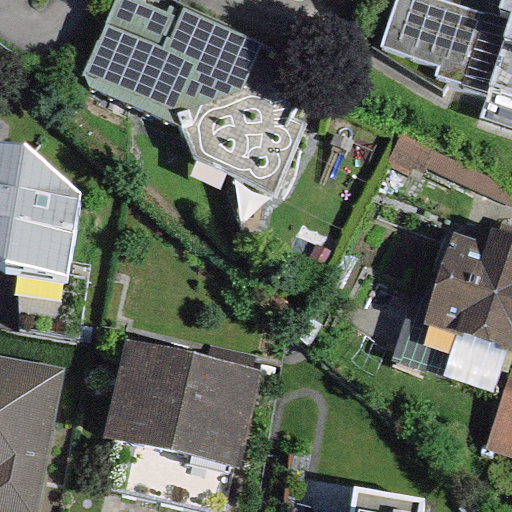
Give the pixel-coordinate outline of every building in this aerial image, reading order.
[(173,0),(103,0),(81,59),(226,114),(258,32),(173,0)] [(23,165),(0,162),(0,278),(8,283),(66,291),(76,211),(23,165)] [(511,273),(439,251),(413,332),(511,362),(511,273)] [(252,391),(134,366),(116,450),(234,474),(252,391)] [(32,511),(58,385),(0,373),(0,511),(32,511)] [(357,511),(422,511),(359,502),(357,511)]
